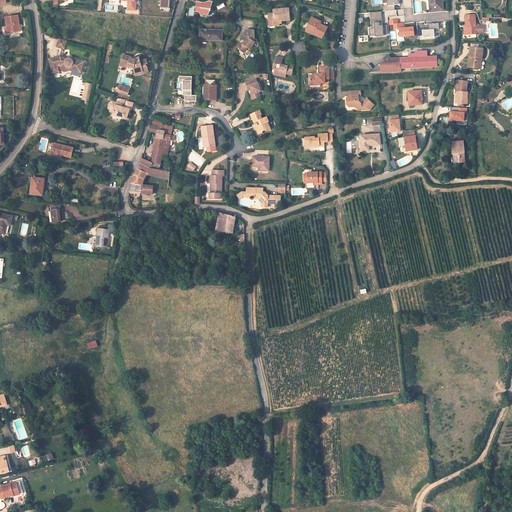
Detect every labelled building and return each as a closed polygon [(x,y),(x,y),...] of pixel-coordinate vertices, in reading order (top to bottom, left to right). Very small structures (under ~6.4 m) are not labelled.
[(122,0),(123,1),(128,1),(128,9),(136,10),(136,0),(122,0)] [(161,0),(161,8),(169,8),(169,0),(161,0)] [(382,6),(383,11),(394,10),(394,5),(398,5),(397,0),(388,0),(389,5),(382,6)] [(443,10),(442,0),(428,0),(430,11),(443,10)] [(212,11),(213,7),(213,2),(212,2),(211,1),(210,1),(209,1),(208,1),(207,2),(206,2),(205,3),(204,3),(203,3),(202,3),(201,3),(200,3),(199,3),(198,4),(197,4),(196,13),(200,14),(202,18),(206,16),(210,16),(211,13),(212,13),(212,12),(213,12),(213,11),(212,11)] [(289,23),(288,11),(272,13),(272,16),(268,17),(268,25),(273,25),(273,29),(278,28),(278,24),(289,23)] [(382,24),(381,13),(370,13),(371,29),(374,28),(374,36),(387,35),(386,26),(379,27),(379,24),(382,24)] [(477,25),(477,24),(475,24),(474,14),(465,15),(465,25),(466,34),(478,33),(478,32),(477,25)] [(325,27),(318,23),(319,21),(310,16),(304,27),(314,32),(313,34),(320,38),(325,27)] [(21,33),(19,17),(7,19),(8,31),(9,31),(9,36),(21,33)] [(403,23),(398,23),(397,19),(389,20),(390,24),(394,24),(394,29),(399,28),(400,36),(413,35),(413,27),(403,28),(403,23)] [(422,31),(422,29),(417,30),(418,38),(435,37),(434,30),(439,30),(439,24),(429,24),(429,29),(429,30),(422,31)] [(256,38),(254,31),(246,29),(241,39),(245,41),(243,45),(239,43),(236,48),(244,53),(246,48),(251,50),(255,41),(254,41),(254,40),(256,38)] [(221,41),(221,31),(199,31),(199,40),(221,41)] [(64,49),(66,42),(59,40),(57,47),(64,49)] [(479,69),(480,58),(482,58),(483,49),(471,48),(469,68),(479,69)] [(437,65),(436,56),(427,56),(426,50),(415,51),(415,53),(408,54),(408,58),(401,58),(401,67),(409,67),(409,68),(416,68),(416,67),(437,65)] [(148,65),(148,60),(141,61),(141,57),(138,57),(136,60),(131,58),(132,56),(123,53),(122,58),(125,60),(124,61),(147,67),(147,65),(148,65)] [(401,67),(401,58),(393,59),(388,54),(385,57),(387,57),(388,72),(401,71),(401,67)] [(289,74),(292,65),(283,63),(282,65),(277,64),(278,61),(278,58),(273,56),(271,63),(273,64),(271,73),(283,76),(284,73),(289,74)] [(73,62),(72,61),(71,60),(70,60),(69,60),(67,60),(66,60),(65,58),(61,59),(60,57),(49,60),(52,73),(63,71),(64,72),(71,71),(81,73),(84,63),(76,60),(73,62)] [(388,72),(387,57),(385,57),(383,59),(384,60),(370,72),(388,72)] [(123,64),(124,61),(121,60),(119,65),(133,71),(133,68),(123,64)] [(147,68),(147,67),(124,61),(123,64),(133,68),(133,71),(133,74),(142,73),(142,75),(148,74),(148,68),(147,68)] [(327,79),(327,66),(319,66),(318,74),(314,74),(314,76),(308,76),(308,85),(319,85),(319,83),(324,83),(324,79),(327,79)] [(186,96),(186,102),(198,102),(198,96),(193,96),(193,77),(181,77),(181,83),(185,83),(184,96),(186,96)] [(466,93),(467,81),(457,80),(456,91),(458,92),(457,103),(467,104),(468,93),(466,93)] [(217,102),(218,86),(216,86),(216,81),(208,81),(207,85),(206,97),(206,102),(217,102)] [(246,84),(247,88),(249,87),(251,91),(252,95),(251,96),(252,101),(260,99),(258,94),(261,93),(258,85),(257,85),(256,81),(246,84)] [(88,100),(92,86),(87,85),(83,99),(88,100)] [(128,95),(130,90),(122,88),(119,86),(116,89),(119,93),(128,95)] [(422,104),(421,92),(408,92),(409,105),(422,104)] [(358,112),(356,93),(349,93),(349,98),(347,100),(347,108),(348,109),(349,110),(350,110),(354,110),(356,112),(358,112)] [(370,114),(375,109),(368,102),(364,106),(362,106),(360,104),(359,98),(362,98),(362,93),(356,93),(358,112),(362,112),(363,114),(370,114)] [(126,100),(120,98),(118,104),(112,102),(111,105),(110,104),(108,109),(110,110),(110,112),(114,113),(113,116),(122,118),(123,117),(128,119),(130,110),(126,108),(122,107),(122,105),(125,105),(126,100)] [(134,106),(135,103),(128,101),(126,108),(130,110),(133,110),(134,106)] [(458,108),(458,112),(450,111),(449,120),(463,121),(464,113),(467,114),(467,108),(458,108)] [(263,122),(261,118),(262,118),(260,114),(251,119),(253,122),(255,126),(257,125),(259,124),(262,128),(260,129),(258,130),(262,137),(264,136),(264,134),(267,133),(267,134),(272,131),(268,125),(270,124),(267,120),(263,122)] [(389,116),(389,120),(388,120),(389,132),(400,131),(399,119),(398,119),(398,115),(389,116)] [(165,164),(173,137),(169,136),(169,134),(160,132),(161,128),(153,126),(152,131),(151,132),(159,134),(150,162),(142,161),(141,165),(141,167),(157,171),(159,163),(165,164)] [(215,147),(214,126),(202,127),(203,137),(205,137),(205,148),(215,147)] [(380,146),(379,134),(360,136),(361,151),(369,150),(368,147),(380,146)] [(323,148),(323,143),(327,143),(326,135),(318,136),(318,138),(318,140),(314,141),(314,138),(304,139),(305,149),(314,149),(314,148),(318,147),(319,148),(323,148)] [(414,136),(406,137),(404,137),(406,151),(417,149),(415,135),(414,136)] [(467,162),(465,140),(453,142),(456,164),(467,162)] [(72,160),(75,151),(56,144),(52,153),(62,157),(72,160)] [(268,172),(269,158),(253,156),(252,167),(258,167),(261,168),(261,172),(268,172)] [(157,171),(141,167),(139,172),(139,173),(148,175),(170,180),(172,175),(157,171)] [(221,196),(221,177),(223,177),(223,172),(212,172),(211,177),(209,177),(209,186),(211,186),(211,195),(221,196)] [(321,173),(321,172),(307,173),(307,174),(303,174),(303,181),(307,181),(307,183),(314,182),(321,182),(321,173)] [(144,187),(146,181),(136,178),(133,182),(132,185),(132,186),(144,187)] [(43,197),(46,181),(34,179),(32,195),(43,197)] [(143,196),(144,187),(132,186),(132,190),(131,195),(143,196)] [(153,197),(154,188),(144,187),(143,196),(153,197)] [(280,204),(280,197),(268,196),(265,193),(264,193),(264,190),(248,189),(248,192),(247,196),(247,198),(251,199),(252,198),(256,198),(256,199),(259,200),(260,202),(264,205),(264,208),(269,208),(269,204),(280,204)] [(64,222),(61,208),(52,209),(54,224),(64,222)] [(0,233),(6,235),(9,226),(12,226),(14,218),(0,214),(0,233)] [(233,234),(235,218),(230,215),(226,214),(222,214),(222,216),(220,216),(216,233),(233,234)] [(107,249),(109,231),(97,230),(95,248),(107,249)] [(23,463),(17,447),(11,449),(16,464),(23,463)] [(46,455),(49,461),(55,458),(52,452),(46,455)] [(9,472),(5,457),(0,458),(0,471),(1,474),(9,472)] [(10,484),(1,487),(2,488),(0,487),(0,497),(4,497),(4,499),(13,497),(23,495),(20,483),(10,485),(10,484)]
